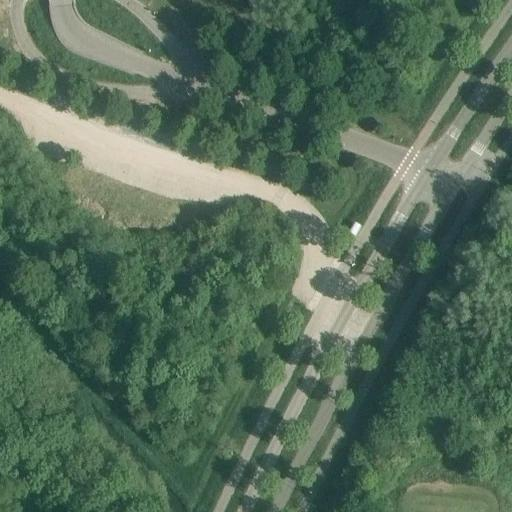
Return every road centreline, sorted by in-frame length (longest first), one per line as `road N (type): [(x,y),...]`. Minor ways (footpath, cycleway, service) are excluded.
road 1 (residential): [(427,168),(80,38),(59,0)]
road 2 (tertiary): [(427,168),(244,511)]
road 3 (tertiary): [(276,511),(367,330),(456,181)]
road 4 (tertiary): [(511,45),(427,168)]
